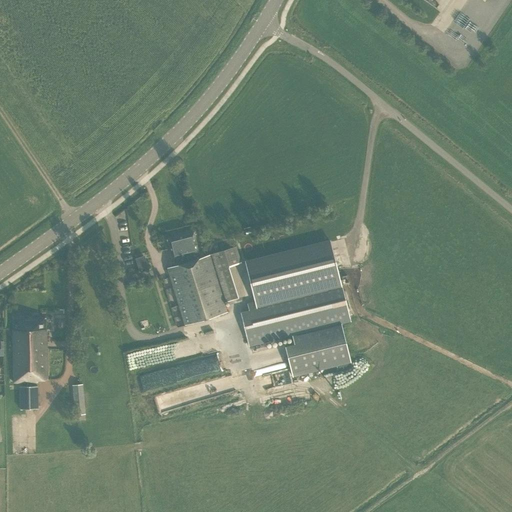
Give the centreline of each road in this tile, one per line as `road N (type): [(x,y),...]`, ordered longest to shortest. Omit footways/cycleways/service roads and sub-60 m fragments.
road 1 (tertiary): [(0,274),(179,131),(263,24)]
road 2 (unclassified): [(511,210),(334,65),(263,24)]
